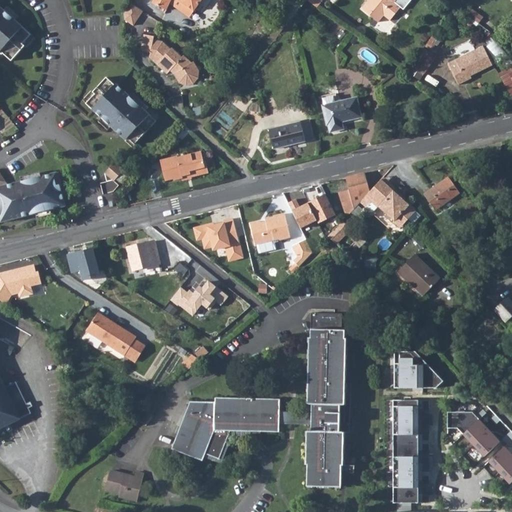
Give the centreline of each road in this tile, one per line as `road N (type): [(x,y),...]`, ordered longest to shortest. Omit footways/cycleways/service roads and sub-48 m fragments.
road 1 (residential): [(511,124),(100,227)]
road 2 (residential): [(100,227),(71,145),(42,128),(0,156)]
